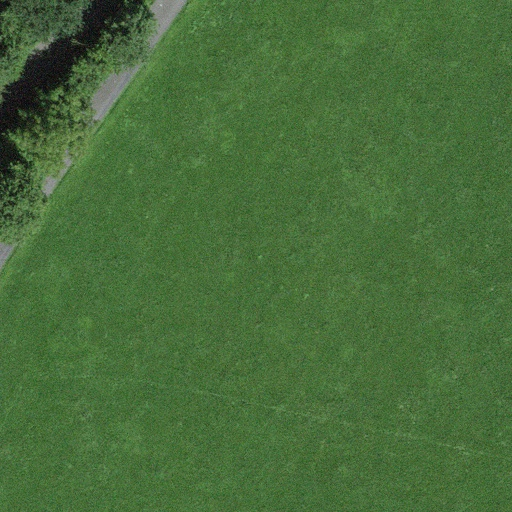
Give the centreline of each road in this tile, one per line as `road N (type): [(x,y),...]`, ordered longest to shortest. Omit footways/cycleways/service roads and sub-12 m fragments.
road 1 (track): [(0,256),(168,0)]
road 2 (track): [(0,105),(112,0)]
